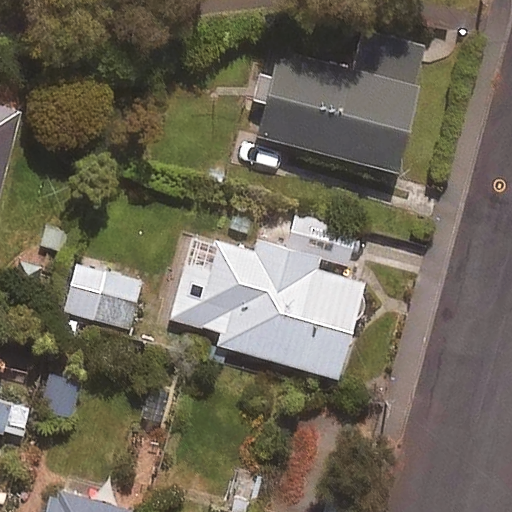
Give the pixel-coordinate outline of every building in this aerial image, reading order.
[(429,43),(353,25),(345,63),(281,48),(262,133),(401,165),(429,43)] [(0,193),(21,108),(0,102),(0,193)] [(357,228),(304,214),(295,245),(260,235),(256,249),(219,239),(211,268),(186,261),(172,315),(217,328),(213,340),(340,374),(369,268),(348,263),(357,228)] [(143,278),(77,261),(65,309),(131,326),(143,278)] [(82,379),(46,370),(36,411),(72,420),(82,379)] [(28,404),(0,398),(0,428),(21,434),(28,404)] [(143,511),(50,487),(43,511),(143,511)] [(351,511),(355,496),(325,488),(318,511),(351,511)]
